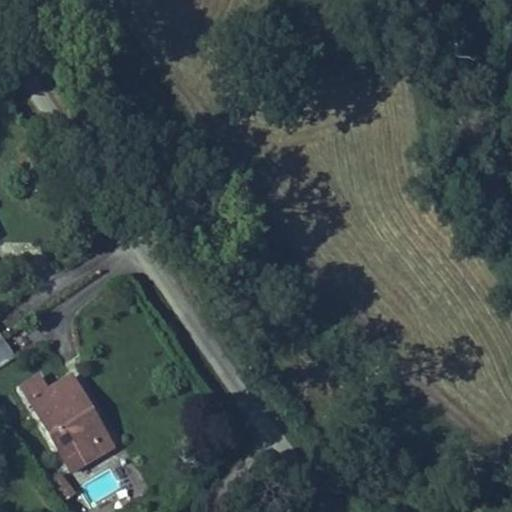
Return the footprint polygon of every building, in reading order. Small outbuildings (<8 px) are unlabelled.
[(0,273),(18,264),(0,229),(0,273)] [(0,385),(40,354),(32,343),(0,361),(0,385)] [(45,361),(40,354),(0,385),(0,388),(3,393),(45,361)] [(45,361),(3,393),(14,409),(56,378),(45,361)] [(61,415),(107,495),(146,470),(107,407),(84,422),(73,405),(61,415)] [(63,502),(75,491),(60,474),(48,485),(63,502)] [(101,511),(96,503),(83,511),(82,511),(101,511)]
